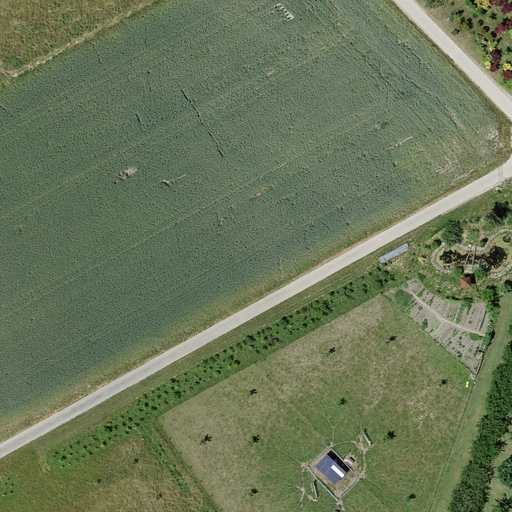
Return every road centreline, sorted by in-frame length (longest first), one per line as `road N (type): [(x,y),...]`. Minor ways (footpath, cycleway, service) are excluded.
road 1 (track): [(0,451),(511,166)]
road 2 (residential): [(511,116),(398,0)]
